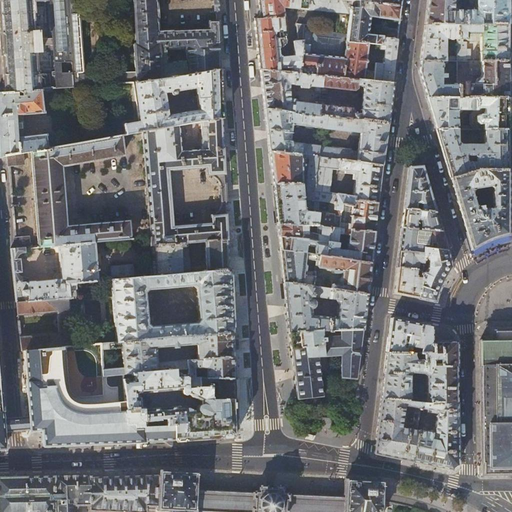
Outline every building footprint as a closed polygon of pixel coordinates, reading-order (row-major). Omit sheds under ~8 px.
[(0,33),(0,38),(1,55),(2,55),(4,84),(4,92),(42,89),(73,87),(66,0),(0,0),(0,31),(0,34),(0,33)] [(132,0),(136,43),(133,44),(135,71),(116,73),(116,72),(107,72),(107,73),(90,74),(83,74),(77,0),(66,0),(73,87),(134,83),(134,84),(167,78),(220,69),(218,24),(218,21),(208,22),(209,29),(173,31),(173,30),(158,31),(156,0),(132,0)] [(258,0),(259,8),(260,14),(254,19),(283,20),(281,7),(305,9),(305,11),(306,11),(307,10),(307,0),(258,0)] [(344,0),(307,0),(307,10),(308,10),(309,10),(341,13),(338,33),(347,34),(350,8),(351,1),(345,0),(344,0)] [(452,0),(427,0),(427,8),(425,24),(456,24),(464,24),(464,11),(452,11),(452,0)] [(506,0),(476,0),(476,11),(464,11),(464,24),(506,24),(506,6),(506,0)] [(399,21),(401,7),(357,1),(356,9),(350,8),(347,34),(346,42),(366,44),(367,44),(371,44),(375,45),(377,45),(380,45),(380,37),(366,35),(368,17),(399,21)] [(285,44),(283,20),(254,19),(259,57),(260,70),(295,73),(298,74),(302,41),(295,41),(293,42),(294,56),(282,58),(279,56),(278,48),(282,48),(285,44)] [(295,41),(302,41),(303,28),(304,28),(305,23),(304,23),(303,25),(296,25),(298,39),(295,40),(295,41)] [(456,24),(425,24),(422,43),(420,61),(441,61),(443,61),(444,39),(456,39),(456,24)] [(506,24),(464,24),(456,24),(456,39),(462,39),(466,39),(469,41),(479,41),(480,61),(507,61),(506,45),(506,24)] [(338,33),(304,28),(303,28),(302,41),(298,74),(322,76),(358,80),(363,80),(364,70),(366,54),(367,48),(367,44),(366,44),(346,42),(347,34),(338,33)] [(387,33),(387,38),(397,40),(398,32),(391,30),(387,33)] [(387,38),(380,37),(380,45),(377,45),(377,48),(384,49),(383,64),(374,64),(374,71),(364,70),(363,80),(392,83),(393,70),(394,60),(397,40),(387,38)] [(463,42),(462,39),(456,39),(456,61),(460,61),(466,61),(466,58),(469,58),(469,49),(466,49),(466,42),(463,42)] [(441,61),(420,61),(419,71),(424,89),(426,98),(456,98),(456,84),(441,84),(441,78),(445,78),(447,76),(447,74),(446,72),(441,72),(441,61)] [(480,61),(466,61),(460,61),(460,68),(470,68),(472,68),(472,74),(480,74),(480,83),(456,84),(456,98),(474,98),(507,97),(507,79),(507,61),(480,61)] [(220,69),(167,78),(170,92),(171,94),(172,95),(173,95),(173,96),(181,95),(182,94),(183,93),(183,92),(182,90),(196,87),(199,111),(195,112),(195,110),(180,113),(182,125),(222,118),(220,88),(220,69)] [(295,73),(260,70),(262,88),(264,108),(317,115),(319,99),(313,99),(313,104),(305,103),(306,102),(305,101),(298,100),(296,101),(296,103),(289,102),(289,85),(294,85),(295,73)] [(322,76),(298,74),(295,73),(294,85),(300,85),(300,87),(301,88),(307,89),(308,88),(308,86),(314,87),(314,92),(320,92),(322,76)] [(358,80),(322,76),(320,92),(327,93),(327,88),(354,90),(357,88),(357,86),(358,80)] [(167,78),(134,84),(133,84),(139,121),(124,124),(125,135),(135,133),(143,131),(182,125),(180,113),(171,114),(172,116),(167,116),(164,93),(170,92),(167,78)] [(392,83),(363,80),(358,80),(357,86),(364,86),(360,114),(353,114),(353,119),(387,124),(388,111),(392,83)] [(45,114),(42,89),(4,92),(0,92),(0,156),(8,155),(22,153),(31,151),(56,147),(55,132),(45,133),(45,134),(24,137),(22,115),(43,113),(43,115),(45,114)] [(507,97),(474,98),(474,109),(472,110),(470,115),(470,124),(473,129),(477,129),(477,123),(478,123),(481,123),(483,122),(483,129),(507,129),(507,114),(507,97)] [(474,98),(456,98),(426,98),(432,117),(436,129),(455,129),(459,129),(458,127),(457,126),(457,123),(455,123),(455,110),(472,110),(474,109),(474,98)] [(319,99),(317,115),(322,115),(353,119),(353,114),(354,111),(351,108),(325,105),(326,100),(319,99)] [(317,115),(264,108),(268,138),(269,151),(300,156),(301,156),(302,144),(302,143),(290,142),(289,141),(291,124),(306,126),(305,128),(313,129),(313,127),(320,128),(322,115),(317,115)] [(387,124),(353,119),(322,115),(320,128),(360,133),(358,151),(356,163),(382,166),(383,154),(387,124)] [(181,258),(180,243),(204,241),(206,271),(228,269),(228,265),(226,218),(225,204),(227,204),(226,197),(223,198),(223,190),(226,190),(226,184),(224,184),(224,168),(223,152),(222,120),(222,118),(182,125),(143,131),(150,238),(151,246),(156,246),(157,276),(162,275),(191,273),(190,258),(181,258)] [(481,144),(459,145),(456,142),(455,129),(436,129),(443,154),(450,177),(477,169),(507,169),(507,148),(507,129),(483,129),(479,129),(479,141),(483,141),(483,142),(481,144)] [(135,133),(125,135),(56,147),(31,151),(38,246),(58,245),(95,242),(130,239),(128,221),(66,226),(61,166),(123,155),(121,142),(136,140),(135,133)] [(313,145),(302,144),(301,156),(317,158),(356,163),(358,151),(351,150),(352,148),(332,145),(332,148),(327,147),(328,145),(313,143),(313,145)] [(300,156),(269,151),(272,173),(273,184),(300,184),(301,184),(301,174),(300,156)] [(23,164),(22,153),(8,155),(8,156),(9,166),(23,164)] [(317,158),(301,156),(300,156),(301,174),(307,173),(306,186),(306,199),(312,200),(317,158)] [(340,211),(341,205),(352,206),(353,200),(377,203),(379,192),(382,166),(356,163),(317,158),(312,200),(320,201),(326,202),(329,203),(329,209),(340,211)] [(403,209),(414,210),(415,203),(421,203),(420,211),(435,213),(430,194),(421,166),(408,167),(404,199),(403,209)] [(507,209),(507,201),(507,169),(477,169),(450,177),(460,210),(471,249),(472,248),(486,241),(487,240),(493,238),(499,236),(507,234),(507,209)] [(276,210),(277,223),(307,226),(316,227),(328,228),(338,229),(340,211),(329,209),(329,203),(326,202),(326,214),(319,213),(320,201),(312,200),(306,199),(301,198),(300,184),(273,184),(276,210)] [(374,226),(377,203),(353,200),(352,206),(341,205),(340,211),(338,229),(328,228),(326,242),(337,243),(338,233),(345,234),(348,235),(349,235),(349,230),(374,232),(374,226)] [(420,211),(414,210),(403,209),(402,218),(401,227),(415,229),(416,221),(420,221),(419,229),(441,231),(437,219),(435,213),(420,211)] [(307,226),(277,223),(278,228),(279,236),(305,238),(305,239),(326,242),(328,228),(316,227),(316,234),(307,233),(307,226)] [(415,229),(401,227),(400,238),(398,251),(423,254),(424,249),(446,251),(443,239),(441,231),(419,229),(415,229)] [(372,249),(374,232),(349,230),(349,235),(348,235),(346,250),(337,250),(337,245),(344,246),(345,234),(338,233),(337,243),(326,242),(325,256),(370,263),(372,249)] [(486,241),(472,248),(475,253),(484,248),(505,241),(508,241),(507,234),(499,236),(493,238),(487,240),(486,241)] [(305,238),(279,236),(279,242),(280,249),(316,255),(325,256),(326,242),(305,239),(305,238)] [(15,248),(15,249),(24,248),(29,247),(28,237),(15,238),(15,248)] [(95,242),(58,245),(61,278),(54,279),(54,280),(34,281),(27,281),(29,301),(69,298),(76,297),(75,283),(97,281),(97,277),(95,242)] [(24,248),(15,249),(10,249),(11,261),(12,263),(15,262),(15,260),(15,258),(16,256),(18,254),(19,253),(22,252),(25,252),(24,248)] [(312,286),(316,255),(280,249),(283,269),(284,282),(312,286)] [(448,258),(446,251),(424,249),(423,254),(422,262),(428,262),(427,269),(421,269),(421,271),(420,276),(418,298),(417,299),(422,300),(435,302),(441,284),(451,268),(448,258)] [(423,254),(398,251),(397,259),(396,267),(415,270),(421,271),(421,269),(422,262),(423,254)] [(330,289),(366,295),(367,285),(370,263),(325,256),(316,255),(315,266),(325,268),(325,269),(332,270),(331,273),(332,273),(334,273),(337,273),(339,272),(341,271),(339,285),(331,284),(330,289)] [(111,280),(134,278),(133,264),(111,266),(112,276),(101,277),(101,281),(111,280)] [(414,277),(415,270),(396,267),(395,281),(393,293),(405,296),(417,298),(418,298),(420,276),(417,275),(417,277),(414,277)] [(229,300),(228,269),(206,271),(191,273),(162,275),(162,288),(193,285),(197,288),(198,297),(197,297),(198,311),(199,311),(199,320),(196,323),(166,326),(167,338),(231,333),(229,300)] [(29,301),(27,281),(26,278),(23,278),(21,277),(19,277),(18,275),(16,273),(16,270),(12,270),(13,280),(16,303),(29,301)] [(162,288),(162,275),(157,276),(152,276),(134,278),(111,280),(114,300),(113,300),(115,321),(116,332),(117,342),(167,338),(166,326),(151,327),(147,324),(146,314),(147,314),(146,303),(145,303),(145,292),(147,289),(162,288)] [(363,321),(366,295),(330,289),(312,286),(284,282),(288,318),(290,332),(362,330),(363,321)] [(72,331),(69,298),(29,301),(16,303),(17,315),(57,312),(59,333),(60,347),(73,346),(72,336),(72,331)] [(388,336),(386,353),(413,353),(423,353),(432,353),(431,341),(431,338),(431,330),(431,326),(418,323),(415,323),(390,318),(388,336)] [(479,336),(479,338),(477,338),(478,367),(479,367),(480,464),(481,464),(481,470),(481,475),(486,475),(506,475),(511,474),(511,326),(489,326),(489,329),(489,330),(489,335),(479,336)] [(362,330),(290,332),(291,342),(293,360),(295,383),(297,395),(297,398),(298,398),(322,395),(318,357),(341,355),(341,377),(356,379),(359,355),(362,330)] [(24,350),(60,347),(59,333),(19,337),(21,350),(24,350)] [(231,345),(231,333),(167,338),(117,342),(102,343),(103,376),(122,374),(186,369),(186,361),(186,360),(156,363),(155,348),(196,344),(197,360),(232,357),(231,345)] [(413,357),(413,353),(386,353),(383,375),(381,398),(408,401),(409,374),(412,372),(422,372),(426,375),(427,402),(456,402),(456,384),(456,371),(456,366),(457,366),(456,348),(456,341),(431,341),(432,353),(423,353),(423,360),(416,360),(416,357),(413,357)] [(103,376),(102,343),(73,346),(60,347),(24,350),(25,361),(27,377),(28,397),(29,404),(125,398),(122,374),(103,376)] [(232,357),(197,360),(186,361),(186,369),(186,388),(199,387),(198,378),(198,377),(193,378),(193,374),(196,374),(197,373),(196,368),(200,367),(206,369),(206,378),(211,378),(233,378),(232,367),(232,357)] [(186,369),(122,374),(125,398),(125,409),(140,408),(139,398),(137,396),(135,396),(135,392),(181,388),(180,390),(181,391),(181,392),(182,392),(182,393),(183,393),(184,393),(185,393),(188,394),(188,395),(193,397),(198,399),(199,399),(210,399),(211,378),(206,378),(198,378),(199,387),(186,388),(186,369)] [(233,393),(233,378),(211,378),(210,399),(199,399),(200,404),(198,404),(197,405),(196,406),(196,408),(196,409),(196,411),(192,411),(192,410),(183,406),(142,409),(143,421),(158,420),(159,419),(165,418),(166,426),(172,425),(173,439),(198,438),(219,436),(235,436),(235,433),(234,422),(234,403),(233,393)] [(125,398),(29,404),(30,414),(31,431),(40,431),(43,431),(44,448),(63,446),(68,446),(89,445),(121,443),(156,440),(173,439),(172,425),(166,426),(158,426),(158,420),(143,421),(142,409),(142,408),(140,408),(125,409),(125,398)] [(381,398),(376,434),(375,443),(374,452),(374,453),(375,453),(397,458),(410,461),(416,430),(420,408),(420,402),(408,401),(381,398)] [(456,424),(456,402),(427,402),(420,402),(420,408),(427,409),(426,414),(436,416),(433,433),(424,431),(416,430),(410,461),(428,465),(431,465),(451,470),(457,465),(457,432),(456,424)] [(436,416),(426,414),(424,431),(433,433),(436,416)] [(91,477),(90,477),(90,475),(85,475),(84,505),(88,505),(88,510),(120,511),(144,511),(145,505),(151,506),(157,506),(157,508),(170,509),(170,511),(380,511),(382,500),(382,496),(381,496),(381,495),(381,488),(382,488),(382,487),(382,488),(382,482),(382,481),(381,481),(376,481),(375,481),(375,482),(368,481),(368,480),(363,480),(359,480),(358,480),(358,481),(352,481),(352,480),(351,480),(351,479),(345,479),(345,480),(345,479),(345,480),(344,480),(344,486),(344,487),(345,487),(345,493),(344,493),(344,494),(343,494),(343,497),(342,497),(342,498),(333,497),(327,496),(327,497),(318,496),(312,496),(303,496),(303,495),(297,495),(288,495),(288,494),(285,494),(286,492),(285,492),(282,492),(282,490),(282,489),(281,489),(281,487),(275,487),(275,489),(270,489),(265,489),(265,486),(259,486),(259,488),(258,488),(258,489),(258,491),(255,491),(255,492),(254,492),(254,493),(252,493),(243,493),(243,492),(237,492),(228,492),(228,491),(222,491),(213,491),(207,490),(207,491),(198,490),(196,490),(196,487),(196,486),(195,486),(196,480),(196,479),(197,479),(197,473),(197,472),(196,472),(190,472),(190,473),(183,472),(182,472),(182,471),(174,471),(173,471),(173,472),(166,472),(166,471),(160,470),(160,471),(159,471),(158,475),(157,475),(152,475),(98,477),(91,477)] [(75,511),(75,505),(84,505),(85,475),(12,477),(0,477),(0,511),(75,511)]
